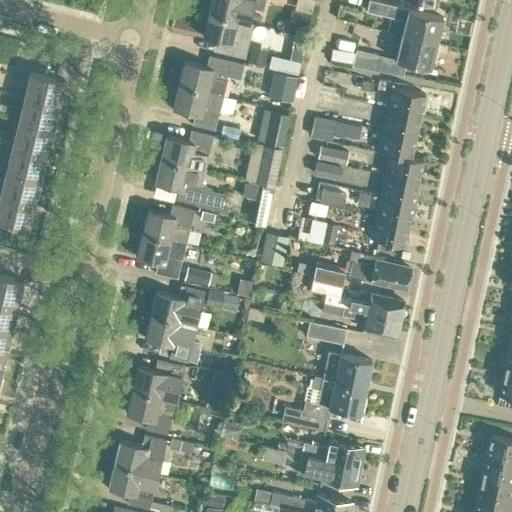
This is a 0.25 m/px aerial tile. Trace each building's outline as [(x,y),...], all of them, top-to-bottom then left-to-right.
[(209,0),(207,11),(248,21),(252,6),(262,8),(264,0),(209,0)] [(404,18),(400,32),(436,41),(442,15),(430,12),(431,7),(403,0),(401,5),(380,0),(366,0),(365,9),(404,18)] [(307,9),(294,6),(290,26),(303,28),(307,9)] [(248,21),(207,11),(202,34),(224,40),(222,51),(244,56),(252,22),(248,21)] [(436,41),(400,32),(394,57),(430,66),(436,41)] [(247,60),(262,64),(267,48),(251,44),(247,60)] [(355,48),(351,64),(375,68),(379,53),(355,48)] [(183,59),(177,82),(223,93),(226,78),(225,78),(227,74),(239,77),(243,62),(208,53),(206,64),(183,59)] [(30,70),(24,95),(57,103),(59,95),(60,95),(64,78),(55,76),(30,70)] [(272,70),(267,95),(290,100),(295,75),(272,70)] [(359,86),(371,89),(372,80),(361,78),(359,86)] [(223,93),(177,82),(171,105),(194,111),(191,122),(213,127),(218,108),(219,108),(223,93)] [(390,84),(385,106),(420,114),(424,92),(390,84)] [(24,95),(17,120),(52,128),(56,112),(55,112),(57,103),(24,95)] [(385,106),(380,127),(415,135),(420,114),(385,106)] [(288,113),(270,109),(264,138),(282,142),(288,113)] [(17,120),(11,144),(45,152),(47,144),(49,144),(52,128),(17,120)] [(359,126),(335,120),(332,133),(341,135),(342,133),(356,136),(359,126)] [(376,149),(387,151),(388,151),(410,156),(411,155),(415,135),(380,127),(376,149)] [(165,133),(159,156),(203,167),(212,133),(190,128),(187,138),(165,133)] [(254,179),(262,181),(272,183),(281,146),(263,142),(254,179)] [(11,144),(5,169),(40,177),(44,161),(43,161),(45,152),(11,144)] [(317,157),(345,162),(348,149),(320,144),(317,157)] [(388,151),(387,151),(383,172),(417,179),(422,158),(411,155),(410,156),(388,151)] [(203,167),(159,156),(153,180),(175,185),(173,196),(195,201),(203,167)] [(313,176),(337,181),(340,165),(316,160),(313,176)] [(5,169),(0,190),(0,193),(33,201),(35,192),(36,193),(40,177),(5,169)] [(383,172),(379,193),(413,200),(417,179),(383,172)] [(248,218),(264,221),(268,205),(270,195),(272,185),(256,182),(248,218)] [(322,187),(319,199),(342,204),(345,192),(322,187)] [(359,191),(356,203),(367,205),(370,193),(359,191)] [(33,201),(0,193),(0,219),(19,224),(19,225),(27,227),(31,210),(33,201)] [(379,193),(374,214),(408,221),(413,200),(379,193)] [(146,207),(140,231),(169,238),(185,242),(193,207),(171,202),(168,213),(146,207)] [(201,218),(212,220),(214,211),(203,209),(201,218)] [(408,221),(374,214),(369,236),(404,243),(408,221)] [(321,239),(334,241),(337,224),(325,221),(321,239)] [(284,258),(286,229),(263,228),(262,257),(284,258)] [(169,238),(140,231),(135,254),(157,260),(154,271),(176,276),(185,242),(169,238)] [(410,266),(375,258),(376,254),(350,248),(348,258),(350,259),(347,271),(359,275),(406,286),(407,278),(409,279),(411,269),(410,269),(410,266)] [(315,259),(312,273),(341,280),(344,266),(315,259)] [(184,278),(197,280),(199,272),(186,269),(184,278)] [(0,272),(0,299),(16,303),(18,295),(19,295),(23,278),(14,276),(0,272)] [(321,290),(319,298),(343,303),(401,317),(404,306),(402,305),(403,298),(370,291),(368,300),(338,293),(341,280),(312,273),(309,287),(321,290)] [(155,289),(149,312),(194,323),(203,289),(180,283),(177,294),(155,289)] [(205,302),(221,306),(224,291),(208,287),(205,302)] [(343,303),(319,298),(319,299),(324,300),(322,308),(340,313),(364,318),(362,326),(395,334),(396,327),(399,327),(401,317),(343,303)] [(0,325),(11,328),(15,313),(14,312),(16,303),(0,299),(0,325)] [(194,323),(149,312),(143,336),(166,341),(163,352),(196,360),(199,349),(194,347),(196,339),(191,338),(194,323)] [(305,333),(342,341),(345,327),(308,319),(305,333)] [(0,351),(4,352),(6,344),(8,344),(11,328),(0,325),(0,351)] [(314,373),(313,374),(365,384),(371,358),(327,348),(321,375),(314,373)] [(511,350),(508,349),(503,370),(511,372),(511,350)] [(137,363),(131,386),(175,397),(183,363),(161,358),(159,369),(137,363)] [(511,372),(503,370),(498,392),(511,395),(511,372)] [(365,384),(313,374),(311,385),(319,387),(316,401),(304,398),(302,408),(284,404),(280,418),(323,428),(328,404),(359,411),(365,384)] [(175,397),(131,386),(125,410),(147,415),(145,426),(167,431),(175,397)] [(209,405),(223,408),(227,393),(213,389),(209,405)] [(240,423),(242,424),(245,413),(225,409),(223,419),(240,423)] [(236,438),(237,438),(240,423),(223,419),(219,434),(222,435),(236,438)] [(118,437),(113,461),(157,471),(165,437),(143,432),(141,443),(118,437)] [(511,437),(490,432),(485,454),(511,460),(511,437)] [(234,447),(236,438),(222,435),(221,444),(234,447)] [(288,435),(285,446),(358,464),(359,457),(362,456),(363,449),(362,447),(362,444),(329,436),(327,445),(303,439),(288,435)] [(171,436),(168,446),(178,448),(180,438),(171,436)] [(180,438),(178,448),(190,451),(192,442),(180,438)] [(296,470),(354,483),(354,481),(357,480),(358,473),(356,470),(358,464),(285,446),(282,458),(298,461),(296,470)] [(511,460),(485,454),(480,475),(511,482),(511,460)] [(158,508),(157,511),(161,511),(168,511),(171,504),(150,499),(157,471),(113,461),(107,484),(129,490),(126,500),(158,508)] [(511,482),(480,475),(476,496),(510,504),(511,495),(511,482)] [(271,490),(268,502),(314,511),(347,511),(350,511),(351,505),(349,502),(350,499),(317,492),(315,500),(271,490)] [(221,507),(224,494),(209,492),(205,511),(223,511),(225,508),(221,507)] [(476,496),(472,511),(508,511),(510,504),(476,496)] [(314,511),(268,502),(253,499),(250,511),(314,511)]
